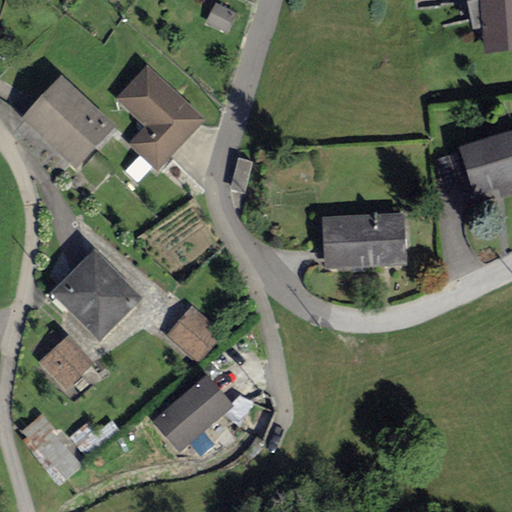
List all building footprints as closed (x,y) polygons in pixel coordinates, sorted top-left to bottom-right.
[(511,0),(478,0),(483,58),(511,55),(511,0)] [(215,6),(205,25),(226,35),(236,16),(215,6)] [(198,128),(144,77),(119,103),(148,129),(131,147),(157,172),(198,128)] [(58,90),(25,125),(74,172),(107,137),(58,90)] [(511,144),(459,160),(473,204),(511,192),(511,144)] [(394,225),(323,228),(324,252),(339,251),(340,269),(396,266),(394,225)] [(93,262),(54,299),(97,344),(136,307),(93,262)] [(193,316),(172,342),(201,365),(222,340),(193,316)] [(68,340),(41,365),(66,391),(93,366),(68,340)] [(204,387),(157,429),(181,456),(229,414),(204,387)] [(80,467),(41,417),(23,431),(63,481),(80,467)]
